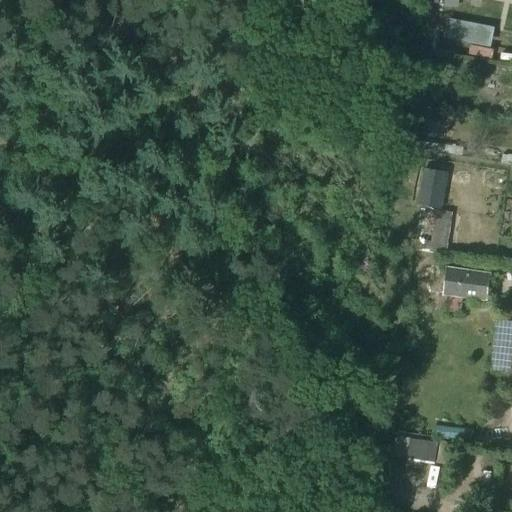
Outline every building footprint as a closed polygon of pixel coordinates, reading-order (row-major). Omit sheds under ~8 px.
[(487,46),(491,27),(447,19),(444,39),(487,46)] [(423,151),(442,154),(443,146),(424,143),(423,151)] [(446,174),(423,170),(417,205),(440,209),(446,174)] [(416,241),(415,249),(445,253),(451,213),(434,211),(430,243),(416,241)] [(439,294),(437,308),(460,312),(462,298),(486,301),(490,274),(433,265),(429,293),(439,294)] [(435,463),(438,444),(410,439),(411,438),(396,436),(393,457),(407,459),(407,460),(435,463)]
